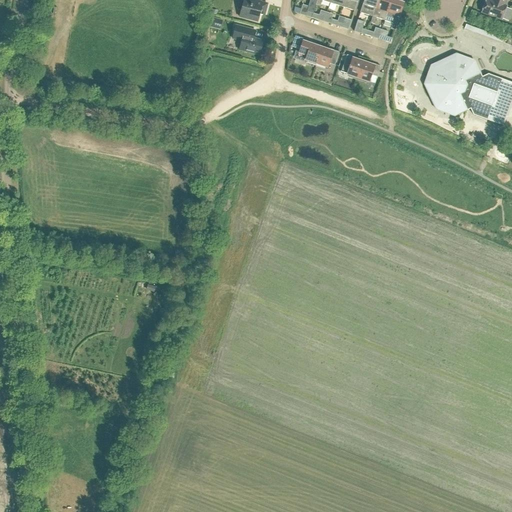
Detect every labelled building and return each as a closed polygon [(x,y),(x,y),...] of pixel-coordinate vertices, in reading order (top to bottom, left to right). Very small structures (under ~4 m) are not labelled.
[(265,12),(267,4),(250,0),(240,0),(238,9),(241,10),(239,17),(257,22),(260,11),(265,12)] [(310,0),(308,6),(308,7),(306,12),(307,12),(313,14),(316,5),(317,0),(310,0)] [(343,0),(341,7),(354,11),(357,0),(343,0)] [(372,17),(377,0),(363,0),(360,13),(372,17)] [(377,0),(372,17),(370,23),(374,24),(376,18),(384,21),(390,0),(377,0)] [(390,0),(384,21),(392,23),(390,29),(394,31),(403,4),(402,4),(403,2),(397,1),(396,2),(390,0)] [(504,6),(505,0),(492,0),(491,2),(487,0),(485,0),(481,13),(501,20),(506,7),(504,6)] [(222,20),(215,18),(210,17),(208,25),(220,28),(222,20)] [(239,50),(259,55),(262,41),(253,39),(255,31),(235,26),(232,39),(241,41),(239,50)] [(204,36),(205,31),(196,28),(194,33),(204,36)] [(286,32),(286,46),(300,46),(300,32),(286,32)] [(307,63),(315,66),(321,49),(310,45),(311,43),(303,40),(297,57),(296,56),(296,57),(307,61),(307,63)] [(321,49),(315,66),(324,69),(325,66),(328,68),(328,67),(327,67),(328,64),(334,66),(339,53),(338,52),(338,54),(321,49)] [(473,115),(487,120),(503,126),(506,117),(507,118),(511,108),(511,83),(488,74),(481,77),(474,61),(456,54),(431,66),(424,85),(435,109),(454,116),(470,109),(473,115)] [(348,77),(357,80),(363,63),(352,59),(352,57),(346,55),(346,56),(344,62),(341,72),(340,71),(339,72),(349,75),(348,77)] [(317,73),(293,62),(294,60),(285,56),(282,64),(314,79),(317,73)] [(363,63),(357,80),(365,83),(366,81),(370,82),(369,81),(370,78),(376,80),(380,67),(379,68),(363,63)]
